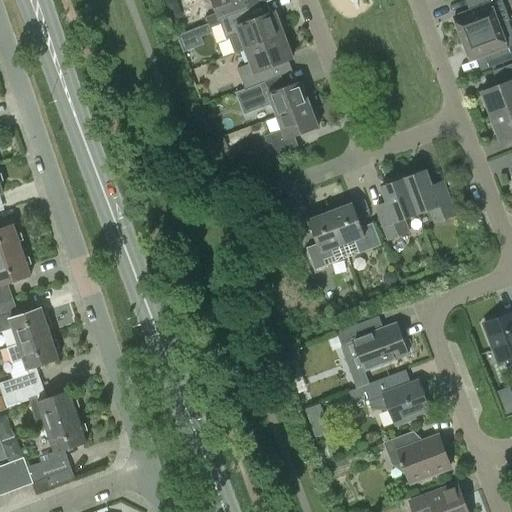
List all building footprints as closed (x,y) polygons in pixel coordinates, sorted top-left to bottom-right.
[(212,0),(218,16),(207,20),(209,24),(246,9),(242,0),(212,0)] [(471,0),(475,9),(454,17),(462,39),(499,25),(491,3),(498,0),(471,0)] [(227,40),(229,38),(235,53),(245,49),(284,35),(275,11),(249,21),(245,10),(246,10),(246,9),(209,24),(210,26),(220,22),(227,40)] [(511,59),(511,44),(507,46),(499,25),(462,39),(470,61),(498,50),(502,63),(511,59)] [(245,49),(251,63),(237,68),(245,88),(250,87),(271,79),(266,68),(292,58),(284,35),(245,49)] [(511,63),(500,68),(506,82),(482,91),(491,116),(511,107),(511,63)] [(271,79),(250,87),(259,109),(272,104),(277,116),(310,104),(301,81),(281,88),(276,77),(271,79)] [(299,147),(295,136),(319,127),(310,104),(277,116),(282,129),(264,135),(273,157),(299,147)] [(511,107),(491,116),(500,140),(511,135),(511,107)] [(224,137),(217,140),(221,150),(228,147),(224,137)] [(446,190),(435,194),(426,170),(404,178),(417,214),(430,209),(435,222),(456,214),(446,190)] [(409,232),(404,219),(417,214),(404,178),(381,187),(390,211),(379,215),(388,239),(409,232)] [(373,223),(361,227),(351,198),(329,207),(348,258),(359,253),(381,245),(373,223)] [(324,259),(334,256),(337,262),(348,258),(329,207),(307,215),(318,243),(306,248),(315,270),(326,266),(324,259)] [(0,256),(22,249),(13,224),(0,227),(0,256)] [(22,249),(0,256),(0,302),(13,298),(8,282),(30,275),(22,249)] [(17,343),(49,332),(41,306),(18,314),(13,298),(0,302),(0,316),(8,314),(10,317),(8,317),(17,343)] [(511,312),(486,322),(491,337),(489,338),(493,350),(497,349),(502,361),(511,357),(511,312)] [(341,345),(353,341),(364,370),(408,354),(397,323),(372,332),(367,320),(336,332),(341,345)] [(49,332),(17,343),(18,344),(8,347),(13,363),(23,359),(27,374),(0,383),(0,385),(3,395),(41,382),(36,366),(58,358),(49,332)] [(297,360),(292,348),(284,351),(288,363),(297,360)] [(414,415),(429,409),(418,380),(394,389),(389,376),(355,389),(357,395),(365,392),(372,409),(387,403),(395,425),(415,418),(414,415)] [(45,427),(77,416),(69,391),(47,398),(41,382),(3,395),(0,396),(0,409),(29,400),(39,431),(46,429),(45,427)] [(505,415),(511,412),(511,398),(500,403),(505,415)] [(14,437),(6,414),(0,416),(0,438),(1,442),(14,437)] [(86,442),(77,416),(45,427),(46,429),(53,452),(47,454),(49,459),(27,467),(31,479),(32,483),(36,492),(73,478),(69,466),(64,449),(86,442)] [(402,465),(403,465),(410,484),(436,474),(435,471),(451,466),(439,434),(416,443),(412,432),(383,442),(391,464),(399,461),(402,465)] [(1,443),(9,463),(12,462),(23,458),(15,438),(1,443)] [(31,479),(27,467),(26,467),(23,458),(12,462),(21,487),(32,483),(31,479)] [(1,466),(10,491),(21,487),(12,462),(9,463),(1,466)] [(0,466),(0,495),(10,491),(1,466),(0,466)] [(409,501),(413,511),(468,511),(462,496),(453,499),(448,486),(409,501)]
